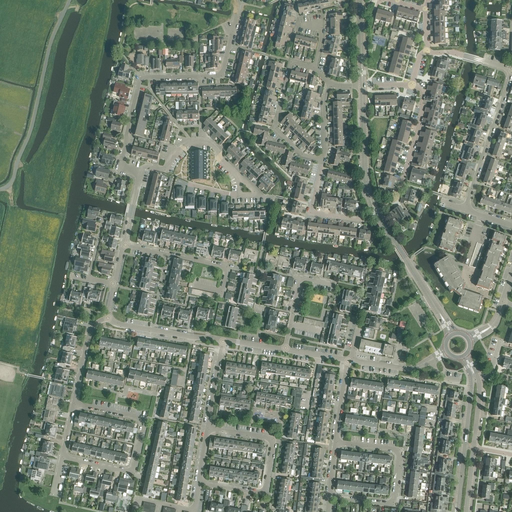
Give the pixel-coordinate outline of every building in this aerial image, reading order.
[(320,0),(313,0),(314,2),(316,12),(317,12),(317,11),(321,10),(320,6),(322,6),(320,0)] [(282,11),(284,12),(292,14),(294,4),(286,2),(284,9),(282,8),(282,11)] [(404,9),(405,8),(402,7),(402,9),(399,8),(396,18),(401,19),(404,9)] [(409,11),(410,9),(408,8),(407,10),(404,9),(401,19),(406,21),(409,11)] [(380,22),(383,11),(378,10),(378,11),(376,17),(375,20),(380,22)] [(406,21),(412,22),(414,12),(415,12),(415,10),(413,10),(412,12),(409,11),(406,21)] [(420,12),(418,11),(418,13),(415,12),(414,12),(412,22),(417,24),(420,12)] [(284,12),(282,17),(295,20),(295,18),(291,17),(292,14),(284,12)] [(388,13),(386,23),(391,24),(394,14),(388,13)] [(246,22),(245,24),(254,27),(255,21),(243,18),(242,21),(246,22)] [(289,27),(289,24),(281,22),(280,28),(292,31),(293,28),(289,27)] [(241,26),(240,29),(256,33),(257,27),(254,27),(245,24),(244,27),(241,26)] [(240,32),(243,33),(243,35),(254,38),(256,33),(240,29),(240,32)] [(340,30),(327,30),(327,33),(331,33),(331,36),(334,36),(334,39),(340,41),(341,38),(341,35),(340,35),(340,30)] [(286,38),(287,35),(278,33),(277,38),(289,41),(290,39),(286,38)] [(238,37),(238,39),(253,43),(254,38),(243,35),(242,37),(238,37)] [(209,41),(210,41),(210,46),(212,46),(223,46),(223,43),(222,43),(222,41),(218,41),(218,38),(209,38),(209,41)] [(289,43),(289,41),(277,38),(276,44),(275,48),(280,49),(281,45),(284,46),(285,42),(289,43)] [(402,43),(412,46),(413,41),(403,38),(402,43)] [(251,50),(253,43),(238,39),(237,42),(241,43),(240,46),(248,48),(248,49),(251,50)] [(430,39),(430,41),(435,41),(435,45),(441,45),(441,48),(447,47),(447,44),(446,44),(445,39),(430,39)] [(330,46),(329,49),(338,51),(339,46),(325,43),(324,45),(330,46)] [(223,49),(223,46),(212,46),(212,52),(209,52),(209,55),(214,55),(217,55),(218,55),(218,52),(222,52),(222,49),(223,49)] [(242,55),(240,54),(238,54),(238,56),(250,60),(252,60),(254,53),(247,52),(247,53),(243,52),(242,55)] [(196,62),(196,54),(193,54),(193,57),(186,57),(186,67),(193,67),(193,62),(196,62)] [(138,55),(137,55),(137,60),(137,65),(143,65),(143,67),(145,67),(149,67),(149,59),(149,58),(145,58),(145,55),(138,55)] [(217,58),(217,55),(214,55),(209,55),(205,55),(205,63),(208,63),(219,63),(219,60),(217,60),(217,58)] [(331,61),(331,64),(339,66),(340,61),(341,58),(336,57),(330,55),(330,58),(328,58),(327,60),(331,61)] [(163,63),(163,56),(160,56),(160,59),(153,59),(153,70),(160,70),(160,63),(163,63)] [(183,64),(183,56),(179,56),(179,60),(175,60),(175,59),(171,59),(171,60),(167,60),(167,68),(180,67),(180,64),(183,64)] [(237,59),(240,60),(241,60),(240,63),(249,65),(250,60),(238,56),(237,59)] [(438,59),(436,68),(445,71),(447,72),(449,63),(452,63),(452,64),(454,65),(455,61),(444,58),(444,61),(438,59)] [(219,66),(219,63),(208,63),(208,69),(205,69),(205,72),(214,72),(214,69),(218,69),(217,66),(219,66)] [(118,77),(128,79),(130,71),(127,70),(128,66),(122,65),(121,69),(120,68),(118,77)] [(246,75),(248,70),(235,67),(234,70),(238,71),(237,73),(246,75)] [(279,72),(280,69),(275,68),(272,67),(271,67),(270,72),(283,75),(283,73),(279,72)] [(389,73),(399,76),(400,71),(390,68),(389,73)] [(442,83),(445,71),(436,68),(434,68),(431,77),(439,79),(438,82),(442,83)] [(295,82),(298,69),(296,69),(295,72),(292,72),(290,80),(295,82)] [(325,69),(325,71),(329,72),(328,75),(339,78),(340,72),(338,72),(325,69)] [(302,74),(300,83),(306,84),(309,72),(306,71),(305,75),(302,74)] [(307,81),(306,84),(304,91),(306,91),(307,92),(309,85),(315,87),(317,78),(311,76),(309,82),(307,81)] [(477,88),(483,90),(487,79),(476,76),(473,85),(477,86),(477,88)] [(235,84),(240,85),(244,86),(245,81),(233,77),(232,80),(235,81),(235,84)] [(277,80),(269,78),(268,83),(280,86),(281,84),(277,83),(277,80)] [(488,79),(487,85),(490,86),(488,93),(484,92),(483,94),(487,95),(490,96),(494,81),(488,79)] [(432,87),(428,86),(427,88),(442,92),(444,92),(446,88),(445,87),(445,84),(442,83),(438,82),(434,81),(432,87)] [(494,87),(498,88),(497,90),(501,91),(502,85),(499,84),(500,82),(494,81),(490,96),(494,98),(495,95),(492,94),(494,87)] [(126,103),(127,99),(128,99),(130,91),(124,89),(125,85),(116,83),(114,92),(120,94),(119,97),(122,98),(121,101),(126,103)] [(160,85),(156,85),(156,95),(161,95),(161,92),(166,92),(166,84),(160,84),(160,85)] [(440,97),(442,92),(427,88),(427,90),(431,92),(430,95),(440,97)] [(274,93),(274,90),(267,89),(267,91),(264,91),(262,96),(264,97),(277,100),(277,97),(273,96),(274,93)] [(322,95),(307,92),(306,91),(304,97),(306,97),(315,99),(316,96),(321,98),(322,95)] [(335,103),(342,103),(346,103),(345,99),(347,99),(347,93),(337,93),(337,99),(335,99),(335,103)] [(142,102),(151,104),(153,96),(142,94),(141,96),(143,97),(142,102)] [(425,97),(424,99),(428,100),(439,103),(442,103),(443,98),(440,97),(430,95),(429,98),(425,97)] [(483,100),(482,103),(492,106),(494,100),(491,100),(492,97),(488,96),(486,101),(483,100)] [(314,102),(315,99),(306,97),(305,102),(319,106),(320,104),(314,102)] [(408,100),(405,99),(404,101),(401,100),(398,112),(401,113),(402,110),(407,111),(410,101),(411,99),(408,98),(408,100)] [(410,101),(407,111),(412,112),(416,100),(414,100),(413,102),(410,101)] [(442,103),(439,103),(428,100),(427,102),(432,103),(431,106),(441,109),(443,103),(442,103)] [(123,110),(125,111),(126,107),(124,107),(124,104),(114,101),(113,105),(115,106),(113,115),(122,117),(123,110)] [(151,104),(142,102),(140,108),(150,111),(151,104)] [(179,112),(177,112),(177,110),(173,110),(173,115),(173,116),(177,116),(177,120),(182,120),(182,112),(182,109),(182,105),(182,102),(179,103),(179,112)] [(263,102),(262,107),(274,110),(275,108),(271,107),(271,104),(263,102)] [(481,109),(480,108),(475,107),(475,109),(485,113),(486,111),(490,112),(492,106),(482,103),(481,105),(482,105),(481,109)] [(430,109),(426,108),(425,110),(440,114),(442,115),(444,110),(441,109),(431,106),(430,109)] [(139,115),(148,117),(150,111),(140,108),(139,115)] [(304,108),(302,113),(315,116),(315,114),(312,113),(312,110),(304,108)] [(474,112),(477,113),(475,119),(476,119),(485,123),(487,117),(484,116),(485,113),(475,109),(474,112)] [(438,119),(440,114),(425,110),(425,112),(429,113),(428,117),(438,119)] [(260,112),(259,118),(272,121),(272,118),(268,117),(269,115),(260,112)] [(291,119),(294,117),(290,113),(285,118),(289,122),(291,119)] [(137,121),(147,123),(148,117),(139,115),(137,121)] [(170,117),(165,116),(164,120),(166,121),(165,123),(156,121),(155,124),(158,124),(164,126),(172,128),(174,122),(170,121),(171,118),(170,117)] [(437,125),(438,119),(428,117),(427,120),(423,118),(422,121),(437,125)] [(111,129),(120,131),(122,124),(115,123),(116,120),(108,118),(107,121),(113,122),(111,129)] [(205,131),(213,122),(209,118),(204,124),(206,126),(203,129),(205,131)] [(285,126),(289,122),(285,118),(282,121),(281,120),(280,122),(284,127),(285,126)] [(291,119),(289,122),(285,126),(287,128),(285,131),(286,132),(295,123),(291,119)] [(470,124),(469,127),(479,130),(480,127),(483,128),(485,123),(476,119),(474,125),(470,124)] [(137,121),(135,127),(145,130),(147,123),(137,121)] [(401,126),(411,129),(413,124),(403,121),(401,126)] [(422,121),(422,123),(426,124),(425,127),(427,128),(433,129),(435,130),(437,125),(422,121)] [(213,122),(205,131),(207,133),(209,130),(211,132),(217,126),(213,122)] [(293,133),(299,127),(295,123),(286,132),(288,134),(291,131),(293,133)] [(213,138),(221,130),(217,126),(211,132),(214,134),(211,137),(213,138)] [(143,138),(145,130),(135,127),(134,132),(132,132),(132,135),(143,138)] [(299,127),(293,133),(295,135),(292,138),(294,140),(303,130),(299,127)] [(468,129),(472,131),(470,136),(479,140),(481,134),(478,133),(479,130),(469,127),(468,129)] [(425,134),(421,132),(420,134),(435,138),(437,130),(435,130),(433,129),(427,128),(426,130),(425,134)] [(219,139),(225,133),(221,130),(213,138),(214,140),(217,137),(219,139)] [(301,141),(307,134),(303,130),(294,140),(296,141),(298,138),(301,141)] [(410,134),(400,131),(398,137),(409,139),(410,134)] [(225,133),(219,139),(221,141),(219,144),(221,146),(229,137),(225,133)] [(511,141),(511,139),(507,138),(508,135),(501,133),(499,138),(511,143),(511,142),(511,141)] [(115,148),(116,148),(117,142),(111,140),(112,136),(104,134),(103,138),(105,139),(104,145),(107,146),(107,149),(114,151),(115,148)] [(302,147),(311,138),(307,134),(301,141),(303,143),(300,146),(302,147)] [(433,144),(435,138),(420,134),(420,136),(424,138),(423,141),(433,144)] [(464,144),(467,145),(473,147),(474,144),(477,145),(479,140),(470,136),(468,142),(465,141),(464,144)] [(398,137),(397,142),(403,143),(407,145),(409,139),(398,137)] [(313,144),(314,142),(315,142),(311,138),(302,147),(303,149),(306,146),(308,148),(312,144),(313,144)] [(511,145),(511,144),(511,143),(499,138),(497,144),(504,146),(505,143),(511,145)] [(397,142),(392,140),(391,146),(401,149),(403,143),(397,142)] [(314,142),(313,144),(312,144),(308,148),(307,149),(311,152),(316,147),(314,145),(315,144),(314,142)] [(502,152),(504,146),(497,144),(495,150),(502,152)] [(226,156),(228,158),(237,149),(232,145),(226,151),(229,153),(226,156)] [(430,154),(432,149),(417,145),(417,147),(421,148),(420,151),(430,154)] [(467,145),(466,148),(465,147),(463,153),(473,157),(475,151),(472,150),(473,147),(467,145)] [(240,153),(240,152),(237,149),(228,158),(230,160),(232,157),(234,159),(240,153)] [(508,154),(505,153),(502,152),(495,150),(493,156),(500,158),(501,155),(507,157),(508,154)] [(103,160),(102,164),(107,165),(107,164),(111,165),(113,158),(106,157),(107,153),(101,152),(99,159),(103,160)] [(244,157),(240,153),(234,159),(236,161),(234,164),(236,166),(244,157)] [(462,159),(461,162),(467,164),(468,161),(471,163),(473,157),(463,153),(461,159),(462,159)] [(427,164),(429,159),(414,155),(414,157),(418,159),(417,162),(427,164)] [(242,171),(250,163),(246,159),(241,165),(243,167),(240,170),(242,171)] [(489,166),(496,168),(499,169),(502,170),(503,167),(497,165),(498,162),(491,160),(489,166)] [(387,161),(385,167),(396,169),(397,164),(387,161)] [(426,170),(427,164),(417,162),(416,165),(412,164),(411,166),(420,168),(426,170)] [(457,170),(461,171),(468,174),(470,168),(466,167),(467,164),(461,162),(460,165),(459,164),(457,170)] [(250,163),(242,171),(244,173),(246,170),(249,172),(254,167),(250,163)] [(96,176),(108,179),(110,172),(103,170),(104,167),(97,166),(97,168),(98,169),(96,176)] [(487,171),(494,174),(496,168),(489,166),(487,171)] [(258,170),(254,167),(249,172),(251,174),(248,177),(250,179),(258,170)] [(384,172),(390,174),(394,175),(396,169),(385,167),(384,172)] [(428,170),(426,170),(420,168),(419,171),(413,169),(410,181),(416,183),(417,180),(422,181),(424,173),(427,173),(428,170)] [(258,170),(250,179),(251,181),(254,178),(257,180),(262,174),(258,170)] [(456,176),(455,179),(461,181),(464,182),(465,179),(466,179),(468,174),(461,171),(459,177),(456,176)] [(494,174),(487,171),(485,177),(492,180),(492,179),(494,174)] [(154,174),(153,180),(161,182),(162,176),(160,176),(161,173),(156,172),(155,175),(154,174)] [(386,176),(384,181),(394,183),(395,180),(399,182),(400,179),(389,176),(390,174),(384,172),(383,175),(386,176)] [(258,187),(260,189),(269,180),(265,176),(259,182),(261,184),(258,187)] [(490,185),(492,182),(498,184),(498,182),(495,180),(492,179),(492,180),(485,177),(483,183),(490,185)] [(454,182),(452,188),(462,191),(464,185),(463,185),(464,182),(461,181),(455,179),(454,182)] [(96,180),(96,183),(97,184),(95,191),(105,194),(107,186),(102,185),(103,181),(96,180)] [(116,190),(118,191),(117,195),(125,197),(128,187),(125,186),(126,182),(118,180),(116,190)] [(267,190),(268,189),(270,191),(275,186),(269,180),(260,189),(262,190),(264,188),(267,190)] [(394,183),(384,181),(383,186),(380,185),(380,188),(386,190),(386,187),(397,190),(398,188),(393,187),(394,183)] [(298,184),(297,189),(309,192),(310,190),(306,189),(307,185),(301,184),(298,184)] [(183,199),(183,187),(180,187),(180,188),(177,188),(177,189),(174,189),(174,199),(183,199)] [(452,188),(449,196),(456,198),(457,196),(460,196),(462,191),(452,188)] [(414,198),(417,199),(419,193),(408,190),(406,196),(403,195),(401,203),(404,204),(405,201),(413,204),(414,198)] [(499,199),(495,198),(494,201),(492,208),(498,210),(500,203),(501,200),(502,196),(503,193),(501,192),(499,199)] [(304,196),(295,194),(294,200),(306,203),(307,200),(303,199),(304,196)] [(194,207),(194,195),(191,195),(191,196),(188,196),(188,197),(185,197),(185,207),(194,207)] [(206,209),(206,197),(202,197),(202,198),(199,198),(199,199),(196,199),(196,209),(206,209)] [(488,199),(483,197),(480,204),(486,206),(488,199)] [(349,214),(351,201),(346,200),(346,198),(343,198),(342,200),(343,200),(342,208),(345,208),(344,209),(348,209),(347,213),(349,214)] [(488,199),(486,206),(492,208),(494,201),(488,199)] [(217,212),(217,200),(213,200),(213,201),(211,201),(211,202),(207,202),(207,212),(217,212)] [(351,201),(349,214),(352,214),(352,210),(356,210),(357,210),(359,208),(359,207),(358,204),(356,204),(357,202),(351,201)] [(228,214),(228,202),(225,202),(225,204),(222,204),(222,205),(219,205),(219,214),(228,214)] [(302,205),(293,202),(292,208),(304,211),(305,209),(301,208),(302,205)] [(506,205),(500,203),(498,210),(503,212),(506,205)] [(506,205),(503,212),(509,213),(511,204),(511,203),(510,203),(509,206),(506,205)] [(268,221),(269,214),(268,214),(268,213),(265,213),(265,209),(262,209),(262,205),(260,205),(260,221),(264,221),(268,221)] [(100,210),(89,207),(88,214),(88,217),(96,219),(97,216),(98,216),(100,210)] [(411,217),(406,210),(404,212),(400,207),(390,213),(394,219),(396,217),(399,222),(406,217),(408,219),(411,217)] [(106,221),(106,224),(113,226),(113,223),(121,225),(123,218),(111,215),(110,222),(106,221)] [(281,227),(287,229),(290,216),(287,216),(286,220),(283,219),(281,227)] [(297,222),(294,221),(292,230),(297,231),(300,219),(298,218),(297,222)] [(461,228),(462,229),(463,226),(462,225),(463,222),(455,220),(448,218),(447,221),(446,220),(445,223),(447,224),(444,231),(445,231),(444,234),(443,233),(440,241),(441,241),(440,244),(439,244),(438,247),(439,247),(439,248),(453,253),(455,245),(454,245),(457,238),(459,239),(460,236),(459,235),(461,228)] [(86,230),(95,232),(96,225),(95,225),(96,222),(83,219),(82,223),(88,225),(86,230)] [(302,219),(300,219),(297,231),(303,232),(303,231),(307,232),(308,225),(305,224),(301,223),(302,219)] [(120,229),(112,227),(113,226),(106,224),(105,229),(112,230),(110,236),(118,237),(120,229)] [(360,231),(357,230),(356,239),(356,240),(364,241),(364,240),(366,227),(364,227),(363,231),(360,230),(360,231)] [(364,240),(370,240),(371,236),(374,236),(374,233),(371,233),(371,232),(368,231),(368,227),(366,227),(364,240)] [(143,238),(142,242),(148,243),(151,232),(140,229),(138,238),(139,238),(139,237),(143,238)] [(159,234),(158,239),(166,241),(168,232),(169,231),(165,230),(163,229),(162,234),(159,234)] [(148,243),(154,244),(155,239),(158,239),(159,234),(151,232),(148,243)] [(84,233),(82,242),(93,245),(95,238),(90,237),(91,234),(84,233)] [(447,256),(433,265),(450,293),(453,291),(461,297),(458,306),(479,313),(483,301),(486,302),(490,290),(491,290),(492,287),(491,287),(492,284),(495,276),(496,276),(496,273),(497,270),(500,262),(501,259),(502,256),(504,248),(502,247),(503,245),(504,245),(505,244),(506,245),(507,242),(506,241),(507,237),(501,235),(494,233),(491,240),(490,240),(489,243),(491,244),(488,250),(485,258),(486,258),(483,265),(483,264),(481,270),(475,268),(472,267),(469,266),(465,265),(460,277),(447,256)] [(198,242),(195,242),(196,237),(194,236),(193,238),(190,237),(188,246),(197,248),(198,244),(198,242)] [(109,248),(115,250),(118,240),(103,237),(102,241),(109,242),(109,245),(110,245),(109,248)] [(203,257),(208,258),(210,251),(211,246),(208,246),(208,244),(204,243),(203,245),(198,244),(197,248),(196,253),(203,255),(203,257)] [(77,250),(82,253),(81,256),(89,257),(91,251),(89,250),(90,247),(78,245),(77,249),(77,250)] [(216,246),(214,246),(211,245),(211,246),(210,251),(212,251),(211,257),(217,258),(219,249),(216,248),(216,246)] [(282,247),(280,256),(293,258),(294,249),(282,247)] [(223,259),(224,254),(227,255),(228,249),(223,248),(222,249),(219,249),(217,258),(223,259)] [(228,260),(234,262),(236,253),(233,252),(233,250),(228,249),(227,255),(229,255),(228,260)] [(256,263),(259,252),(245,249),(245,252),(244,258),(251,260),(251,262),(256,263)] [(114,256),(114,253),(102,250),(101,255),(105,256),(104,261),(113,263),(114,256)] [(240,263),(240,262),(240,260),(243,260),(244,258),(245,252),(239,251),(239,253),(236,253),(234,262),(240,263)] [(280,256),(277,256),(265,253),(263,263),(272,265),(272,267),(277,268),(278,266),(279,262),(278,262),(280,256)] [(290,271),(292,264),(293,259),(280,256),(278,262),(279,262),(278,266),(285,267),(284,269),(290,271)] [(293,256),(293,259),(292,264),(294,264),(293,269),(299,271),(302,258),(293,256)] [(84,268),(85,263),(89,264),(90,261),(76,257),(74,266),(81,267),(80,270),(83,271),(84,268)] [(155,260),(143,257),(142,262),(145,263),(159,266),(159,264),(155,263),(155,260)] [(310,260),(302,258),(299,271),(305,272),(306,267),(308,267),(310,262),(310,260)] [(325,271),(328,272),(334,273),(335,264),(336,262),(330,261),(329,266),(327,265),(325,271)] [(315,263),(310,262),(308,267),(311,268),(310,273),(316,274),(318,265),(315,265),(315,263)] [(103,269),(101,274),(110,276),(111,269),(111,266),(99,263),(98,268),(103,269)] [(169,263),(168,265),(173,266),(173,269),(182,271),(183,266),(169,263)] [(316,274),(322,276),(323,270),(325,271),(327,265),(321,264),(321,266),(318,265),(316,274)] [(144,268),(143,273),(157,276),(157,274),(152,273),(153,270),(144,268)] [(365,277),(366,269),(361,268),(361,269),(358,269),(356,278),(362,279),(362,276),(365,277)] [(371,276),(385,279),(386,274),(383,273),(383,270),(378,269),(378,272),(377,272),(375,271),(374,274),(371,274),(371,276)] [(253,279),(253,276),(241,273),(240,278),(243,279),(257,282),(257,280),(253,279)] [(369,275),(368,277),(371,278),(375,279),(375,282),(384,284),(385,279),(371,276),(369,275)] [(156,289),(154,288),(154,286),(141,283),(139,288),(149,290),(148,291),(155,293),(156,289)] [(251,286),(242,284),(241,289),(255,292),(255,290),(251,289),(251,286)] [(368,285),(367,287),(368,287),(373,289),(372,291),(382,294),(383,289),(369,285),(369,286),(368,285)] [(75,303),(81,304),(82,301),(84,302),(87,288),(84,288),(83,293),(81,293),(80,295),(77,294),(75,303)] [(93,290),(88,288),(87,288),(84,302),(87,302),(88,300),(93,301),(95,292),(92,291),(93,290)] [(269,292),(269,295),(278,297),(279,292),(265,289),(265,291),(269,292)] [(70,302),(75,303),(77,294),(74,293),(74,291),(69,290),(67,300),(70,301),(70,302)] [(102,302),(104,292),(99,291),(98,293),(95,292),(93,301),(99,302),(99,301),(102,302)] [(175,301),(176,296),(162,293),(162,294),(162,295),(167,296),(166,299),(175,301)] [(142,294),(141,299),(155,302),(155,300),(151,299),(151,296),(142,294)] [(239,294),(238,299),(252,302),(253,300),(248,299),(249,296),(239,294)] [(371,298),(370,301),(370,302),(380,304),(381,299),(367,295),(366,297),(371,298)] [(276,307),(277,302),(263,299),(262,301),(267,302),(267,305),(276,307)] [(140,304),(139,309),(153,312),(153,310),(149,309),(149,306),(140,304)] [(166,308),(166,306),(159,304),(157,313),(161,314),(161,316),(167,317),(169,308),(166,308)] [(362,305),(361,307),(364,307),(367,308),(366,311),(368,312),(373,313),(377,314),(378,311),(378,308),(364,305),(362,305)] [(192,314),(194,314),(196,306),(193,306),(192,311),(189,311),(189,313),(186,312),(184,321),(190,322),(192,314)] [(201,307),(197,306),(196,306),(194,314),(197,315),(196,318),(202,319),(204,310),(201,309),(201,307)] [(174,313),(177,314),(178,308),(172,307),(172,309),(169,308),(167,317),(173,318),(174,313)] [(241,310),(240,309),(229,307),(228,312),(237,314),(239,315),(242,315),(243,313),(240,313),(241,310)] [(178,320),(184,321),(186,312),(183,311),(183,309),(178,308),(177,314),(179,314),(178,320)] [(215,310),(213,310),(208,309),(207,311),(204,310),(202,319),(208,320),(208,318),(212,319),(213,313),(214,313),(215,310)] [(264,315),(264,317),(265,317),(267,318),(267,319),(268,319),(268,321),(277,323),(279,323),(280,318),(269,316),(267,316),(264,315)] [(238,322),(236,322),(236,319),(227,317),(226,322),(240,325),(241,323),(237,323),(238,322)] [(366,319),(366,322),(382,325),(383,320),(369,317),(369,320),(366,319)] [(63,329),(63,332),(66,333),(72,334),(73,331),(74,327),(76,327),(77,322),(71,320),(66,319),(65,322),(63,329)] [(223,327),(236,330),(236,327),(240,327),(240,325),(226,322),(224,322),(223,327)] [(366,322),(365,324),(370,325),(370,328),(371,328),(378,330),(379,330),(379,326),(382,326),(382,325),(366,322)] [(275,333),(276,328),(262,325),(262,327),(266,328),(266,331),(275,333)] [(67,339),(67,341),(66,342),(76,344),(77,338),(74,337),(74,334),(72,334),(66,333),(65,338),(67,339)] [(142,356),(145,356),(146,349),(149,349),(151,341),(151,340),(150,340),(148,339),(147,340),(147,341),(144,340),(143,348),(143,352),(142,352),(142,356)] [(118,350),(124,351),(125,343),(126,341),(120,340),(119,342),(118,350)] [(64,344),(63,350),(69,351),(69,348),(74,349),(76,344),(66,342),(66,345),(64,344)] [(385,356),(393,358),(395,347),(390,346),(385,345),(383,355),(385,356)] [(63,350),(61,355),(63,355),(63,359),(72,361),(73,355),(68,354),(69,351),(63,350)] [(209,356),(201,354),(200,361),(208,362),(209,356)] [(60,361),(60,364),(56,363),(55,365),(65,368),(66,365),(71,366),(72,361),(63,359),(62,362),(60,361)] [(503,368),(509,370),(511,362),(505,360),(503,368)] [(56,368),(55,374),(68,377),(70,371),(64,370),(65,368),(55,365),(55,368),(56,368)] [(324,372),(323,379),(334,381),(335,376),(334,376),(334,374),(324,372)] [(52,381),(52,383),(63,385),(64,382),(67,383),(68,377),(55,374),(53,380),(55,380),(54,382),(52,381)] [(194,378),(190,377),(189,381),(196,382),(196,385),(204,386),(205,380),(197,379),(194,378)] [(51,385),(49,395),(58,397),(60,398),(63,398),(66,388),(63,387),(63,385),(52,383),(51,385)] [(377,384),(376,392),(375,395),(374,401),(370,400),(369,403),(377,404),(379,392),(382,393),(383,384),(382,383),(380,383),(379,384),(377,384)] [(412,392),(413,384),(407,383),(406,393),(405,397),(404,401),(407,402),(407,399),(408,399),(409,392),(412,392)] [(447,396),(446,401),(452,402),(453,399),(457,400),(458,393),(451,392),(450,396),(447,396)] [(60,400),(60,398),(58,397),(49,395),(46,408),(52,410),(52,409),(56,410),(58,411),(61,411),(63,401),(60,400)] [(292,399),(287,398),(282,397),(281,406),(286,407),(286,404),(291,405),(292,399)] [(446,401),(445,408),(448,409),(448,411),(455,412),(456,406),(452,405),(452,402),(446,401)] [(56,416),(57,412),(58,411),(56,410),(52,409),(52,410),(46,408),(46,411),(43,421),(46,422),(47,422),(53,423),(54,416),(56,416)] [(328,419),(329,414),(320,413),(320,411),(317,410),(316,410),(316,414),(319,415),(319,418),(328,419)] [(168,419),(169,413),(161,411),(160,417),(168,419)] [(444,414),(443,419),(449,420),(450,418),(454,419),(455,412),(448,411),(447,415),(444,414)] [(80,416),(76,415),(74,424),(78,424),(79,422),(85,423),(86,415),(80,413),(80,416)] [(408,418),(407,426),(413,427),(414,423),(418,424),(419,416),(412,414),(412,415),(408,414),(408,418)] [(442,425),(441,429),(445,429),(452,430),(453,424),(449,423),(449,420),(443,419),(442,422),(442,425)] [(112,429),(115,430),(116,422),(110,420),(109,428),(108,432),(107,435),(110,436),(112,429)] [(46,422),(44,430),(47,431),(56,433),(57,427),(54,426),(55,423),(53,423),(47,422),(46,422)] [(167,424),(159,422),(157,429),(165,431),(167,424)] [(130,433),(133,434),(135,426),(129,424),(127,432),(126,439),(125,438),(125,439),(128,440),(130,433)] [(440,433),(440,438),(448,439),(449,437),(451,437),(452,430),(445,429),(444,433),(440,433)] [(507,437),(503,436),(502,444),(508,445),(511,431),(508,430),(507,437)] [(44,433),(43,439),(49,440),(50,437),(55,438),(56,433),(47,431),(46,434),(44,433)] [(82,434),(76,433),(75,436),(79,437),(77,444),(74,444),(74,443),(70,442),(68,449),(72,450),(72,451),(78,453),(80,445),(81,441),(80,441),(81,437),(82,437),(82,434)] [(210,440),(209,448),(214,449),(214,447),(219,448),(220,439),(220,438),(219,438),(219,437),(216,437),(215,441),(214,441),(211,440),(210,440)] [(442,444),(442,448),(449,449),(450,442),(448,442),(448,439),(440,438),(439,443),(442,444)] [(43,439),(43,441),(41,447),(52,450),(54,444),(49,443),(49,440),(43,439)] [(104,447),(105,443),(103,442),(101,450),(98,449),(96,457),(102,458),(104,450),(104,447)] [(289,445),(287,444),(286,450),(295,451),(299,451),(299,449),(295,448),(296,446),(295,446),(296,443),(290,442),(289,445)] [(314,445),(314,448),(315,448),(315,454),(324,455),(325,450),(324,449),(325,447),(314,445)] [(51,455),(52,453),(52,450),(41,447),(39,456),(47,457),(48,455),(51,455)] [(161,448),(153,447),(152,447),(151,449),(152,450),(152,453),(160,454),(164,455),(167,456),(168,453),(160,451),(161,448)] [(438,451),(437,457),(443,457),(444,455),(448,456),(449,449),(442,448),(441,452),(438,451)] [(158,461),(160,454),(152,453),(150,459),(158,461)] [(128,456),(122,454),(120,462),(126,464),(128,456)] [(363,463),(366,463),(367,455),(361,454),(360,462),(359,465),(359,469),(358,472),(361,473),(363,463)] [(33,468),(39,469),(43,470),(45,470),(48,471),(50,461),(47,460),(47,457),(39,456),(36,455),(33,468)] [(437,457),(436,462),(440,463),(439,466),(447,467),(447,461),(443,460),(443,457),(437,457)] [(150,459),(149,465),(157,467),(158,461),(150,459)] [(435,470),(435,475),(443,476),(443,474),(446,474),(447,467),(439,466),(439,470),(435,470)] [(44,476),(45,470),(43,470),(39,469),(38,472),(33,470),(30,481),(40,483),(42,475),(44,476)] [(70,472),(69,477),(78,479),(81,470),(77,469),(77,470),(71,469),(70,472)] [(94,473),(93,477),(86,475),(86,476),(86,479),(85,481),(86,481),(95,483),(97,473),(94,473)] [(320,482),(321,479),(322,479),(322,474),(313,473),(311,473),(311,478),(309,478),(308,480),(320,482)] [(78,482),(77,486),(74,485),(73,491),(83,493),(84,487),(86,481),(85,481),(86,479),(86,476),(83,475),(82,483),(78,482)] [(104,475),(102,480),(102,482),(102,484),(100,490),(104,491),(105,485),(111,486),(113,477),(104,475)] [(434,481),(434,485),(437,485),(444,486),(445,479),(443,479),(443,476),(435,475),(434,481)] [(99,497),(100,490),(102,484),(102,482),(102,480),(99,479),(98,487),(94,486),(93,489),(91,489),(90,495),(99,497)] [(135,482),(120,479),(118,486),(118,488),(118,491),(127,493),(127,490),(133,491),(135,482)] [(382,487),(383,483),(383,479),(380,479),(379,487),(376,486),(375,494),(381,495),(382,487)] [(320,489),(321,484),(320,484),(320,482),(308,480),(308,483),(311,483),(311,488),(320,489)] [(483,486),(482,492),(490,493),(490,490),(494,490),(495,484),(488,484),(488,486),(483,486)] [(115,503),(117,494),(118,491),(118,488),(118,486),(115,485),(114,491),(110,490),(110,493),(107,493),(105,501),(115,503)] [(433,489),(432,494),(439,495),(439,492),(444,492),(444,486),(437,485),(434,485),(433,489)] [(150,497),(150,496),(153,497),(154,495),(151,494),(152,491),(144,489),(142,495),(150,497)] [(490,497),(490,493),(482,492),(482,499),(486,500),(486,502),(492,503),(493,498),(490,497)] [(435,500),(435,504),(442,504),(443,498),(438,497),(439,495),(432,494),(432,500),(435,500)] [(210,511),(212,511),(216,511),(218,504),(212,503),(212,498),(209,498),(207,511),(210,511)] [(225,511),(227,501),(225,500),(224,505),(218,504),(216,511),(225,511)] [(230,501),(227,501),(225,511),(234,511),(235,509),(229,508),(230,501)] [(431,507),(430,511),(436,511),(437,510),(441,511),(442,504),(435,504),(431,503),(431,507)]
